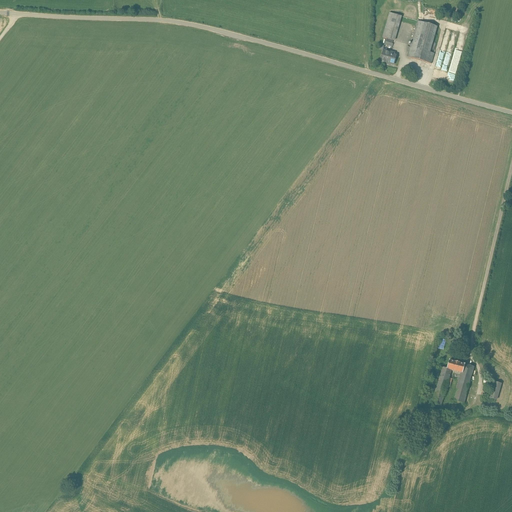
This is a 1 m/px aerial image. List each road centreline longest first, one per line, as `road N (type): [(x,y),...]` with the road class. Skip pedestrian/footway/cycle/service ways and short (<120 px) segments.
road 1 (unclassified): [(511,112),(202,26),(0,11)]
road 2 (track): [(482,0),(454,27),(443,24),(431,69),(402,60)]
